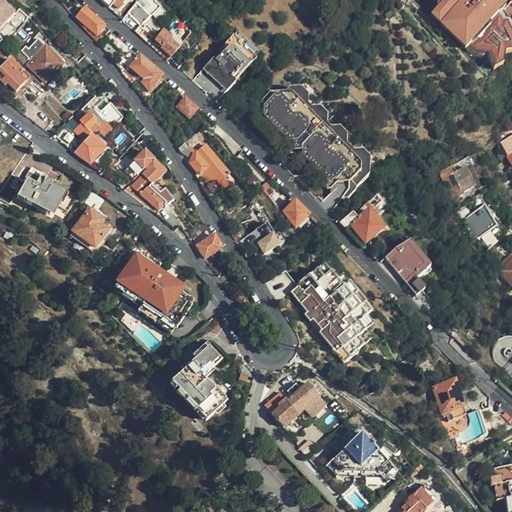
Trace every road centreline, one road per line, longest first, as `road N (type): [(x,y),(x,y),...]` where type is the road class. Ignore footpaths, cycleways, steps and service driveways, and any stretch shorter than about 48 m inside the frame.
road 1 (tertiary): [(87,0),(286,180),(511,407)]
road 2 (tertiary): [(263,357),(281,354),(281,330),(127,91),(44,0)]
road 3 (tertiary): [(0,107),(181,247),(263,357)]
road 4 (residential): [(263,357),(250,451),(293,511)]
